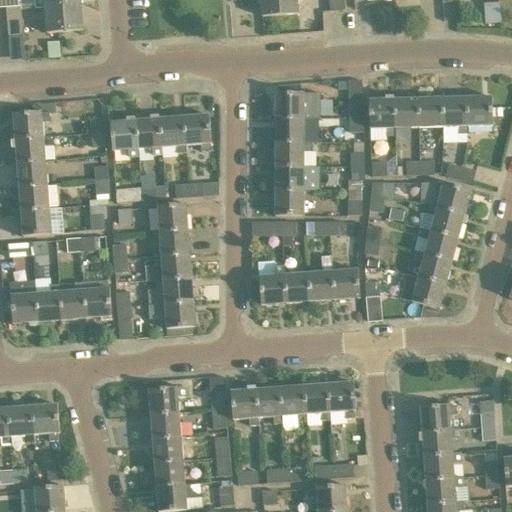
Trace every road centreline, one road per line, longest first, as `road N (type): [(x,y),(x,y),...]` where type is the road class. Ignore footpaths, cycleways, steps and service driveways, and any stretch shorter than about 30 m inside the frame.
road 1 (residential): [(233,352),(228,67)]
road 2 (residential): [(511,55),(445,50),(228,67)]
road 3 (residential): [(387,511),(376,343)]
road 4 (residential): [(233,352),(66,364)]
road 5 (residential): [(108,511),(66,364)]
road 6 (residential): [(376,343),(233,352)]
road 7 (residential): [(475,338),(511,214)]
road 8 (residential): [(123,74),(0,87)]
